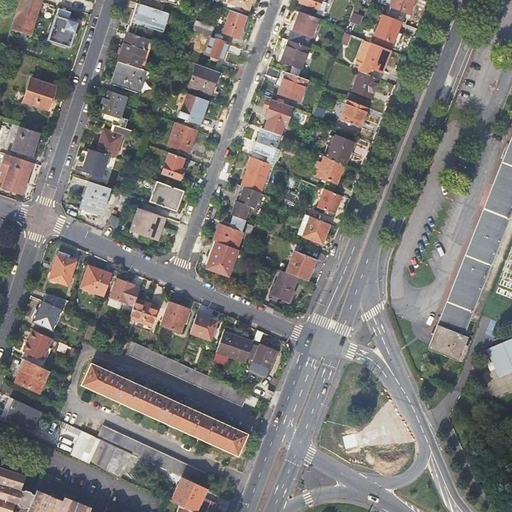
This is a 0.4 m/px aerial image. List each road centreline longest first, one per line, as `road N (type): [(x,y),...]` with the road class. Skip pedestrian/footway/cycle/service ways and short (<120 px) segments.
road 1 (secondary): [(452,0),(317,337)]
road 2 (secondary): [(358,285),(469,0)]
road 3 (residential): [(272,0),(172,278)]
road 4 (residential): [(111,0),(40,219)]
road 5 (residential): [(172,278),(317,337)]
road 6 (residential): [(40,219),(172,278)]
road 7 (residential): [(40,219),(0,347)]
road 8 (secondary): [(293,400),(246,511)]
